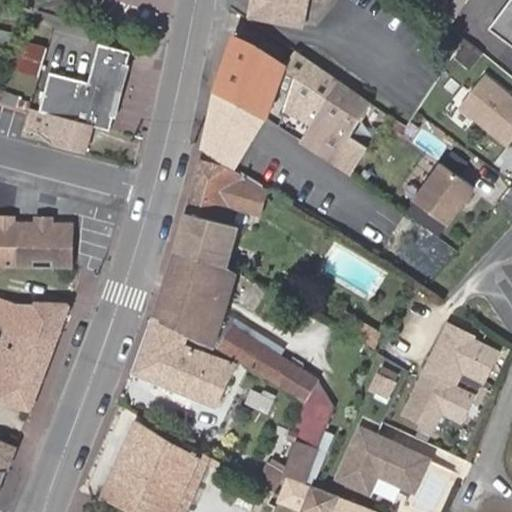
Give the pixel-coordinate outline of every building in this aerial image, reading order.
[(258,0),(259,1),(285,16),(307,19),(310,0),(258,0)] [(511,0),(490,29),(511,45),(511,0)] [(13,33),(0,30),(0,45),(10,47),(13,33)] [(288,65),(238,35),(217,91),(266,120),(288,65)] [(47,47),(28,41),(19,71),(39,76),(47,47)] [(94,125),(112,130),(132,53),(102,44),(91,83),(84,81),(53,72),(42,109),(94,125)] [(479,56),(465,44),(456,55),(470,66),(479,56)] [(373,102),(299,50),(288,65),(302,74),(289,108),(314,125),(302,142),(334,162),(351,173),(369,145),(352,134),(373,102)] [(511,139),(511,96),(484,75),(459,105),(508,144),(511,139)] [(0,88),(0,101),(28,109),(31,100),(3,92),(0,88)] [(266,120),(217,91),(203,146),(239,169),(266,120)] [(86,152),(94,125),(42,109),(33,107),(31,107),(23,134),(32,136),(86,152)] [(467,155),(451,145),(444,157),(460,167),(467,155)] [(476,179),(442,157),(417,197),(451,218),(476,179)] [(188,207),(176,246),(217,262),(229,266),(240,226),(229,223),(233,209),(261,216),(267,190),(262,189),(263,184),(255,179),(235,172),(229,170),(229,171),(223,170),(223,167),(199,161),(188,207)] [(0,225),(13,226),(12,218),(0,217),(0,225)] [(37,226),(51,227),(51,219),(37,219),(37,226)] [(0,267),(70,270),(71,227),(51,227),(37,226),(13,226),(0,225),(0,267)] [(232,297),(240,273),(236,271),(229,266),(217,262),(176,246),(167,273),(162,289),(158,302),(154,315),(189,333),(217,348),(227,314),(232,297)] [(0,285),(0,299),(12,304),(17,289),(1,284),(0,285)] [(35,306),(12,304),(0,299),(0,323),(7,326),(1,342),(0,341),(0,395),(3,397),(2,399),(31,410),(69,307),(66,304),(37,302),(35,306)] [(384,333),(345,311),(340,322),(346,326),(344,330),(376,347),(384,333)] [(189,333),(154,315),(135,372),(216,405),(235,364),(184,346),(189,333)] [(449,324),(404,415),(434,429),(442,412),(462,422),(474,396),(455,387),(462,371),(484,382),(499,353),(473,340),(475,336),(449,324)] [(284,474),(289,476),(305,482),(333,408),(319,380),(233,325),(218,348),(306,403),(297,427),(302,430),(291,456),(286,470),(284,474)] [(398,374),(381,366),(369,390),(386,399),(398,374)] [(368,415),(339,478),(369,492),(378,474),(414,491),(429,460),(382,438),(388,424),(384,422),(368,415)] [(158,434),(137,421),(103,495),(140,511),(175,511),(201,458),(174,442),(172,447),(156,438),(158,434)] [(0,469),(9,470),(17,446),(0,439),(0,469)] [(284,474),(286,470),(271,464),(263,485),(272,490),(277,493),(284,474)] [(0,494),(9,470),(0,469),(0,494)] [(379,510),(332,492),(305,482),(289,476),(280,501),(308,511),(382,511),(379,510)]
